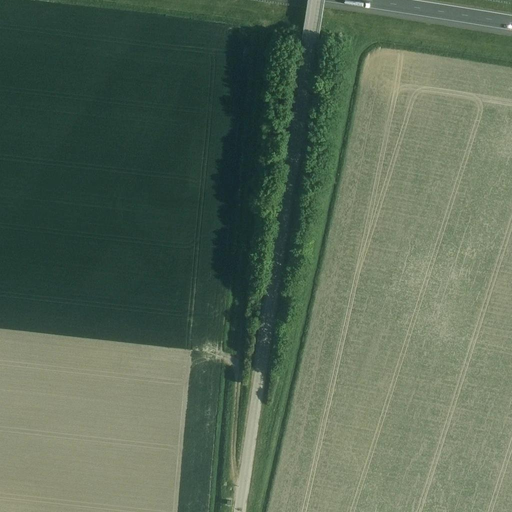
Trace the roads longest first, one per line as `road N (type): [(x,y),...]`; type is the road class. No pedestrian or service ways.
road 1 (unclassified): [(241,511),(317,0)]
road 2 (motorway): [(357,0),(511,23)]
